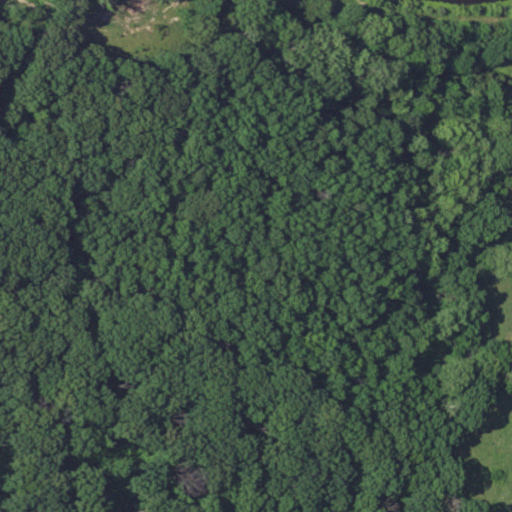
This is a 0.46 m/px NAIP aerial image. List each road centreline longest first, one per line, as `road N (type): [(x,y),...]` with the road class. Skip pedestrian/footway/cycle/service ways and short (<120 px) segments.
road 1 (residential): [(511,17),(432,28),(370,21),(319,0),(172,9),(101,29)]
road 2 (residential): [(259,0),(337,50),(388,70),(476,70),(511,61)]
